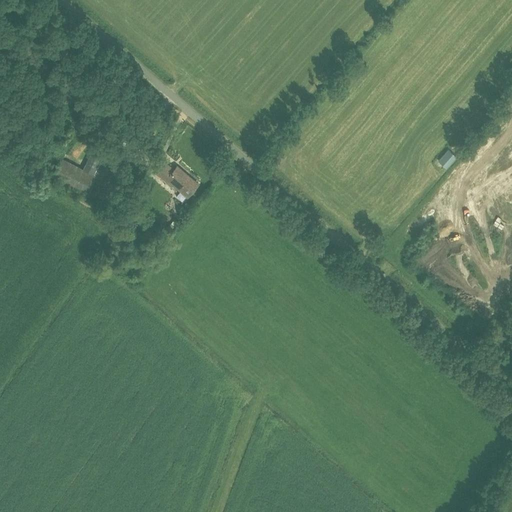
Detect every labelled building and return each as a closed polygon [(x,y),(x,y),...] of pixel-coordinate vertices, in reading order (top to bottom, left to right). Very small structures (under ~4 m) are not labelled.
[(85,143),(69,132),(60,145),(75,156),(85,143)] [(458,141),(451,150),(447,147),(444,150),(446,151),(438,160),(446,167),(456,155),(457,156),(465,147),(458,141)] [(122,164),(103,154),(94,150),(84,169),(62,157),(51,177),(85,194),(90,183),(108,192),(122,164)] [(188,196),(198,184),(177,166),(174,170),(164,161),(155,171),(166,180),(167,178),(188,196)] [(192,207),(187,202),(182,207),(188,212),(192,207)]
